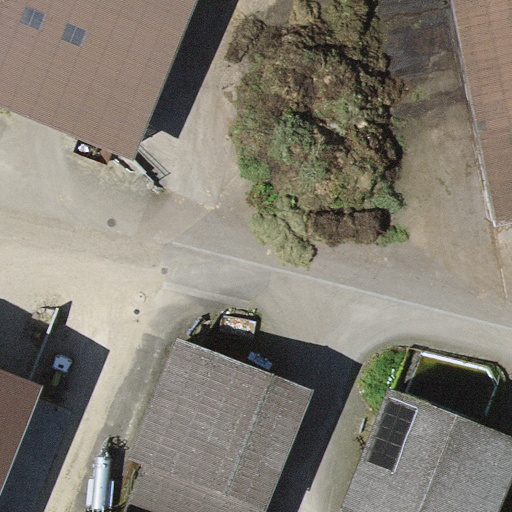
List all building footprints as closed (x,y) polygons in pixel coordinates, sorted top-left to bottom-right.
[(0,0),(0,121),(128,171),(194,0),(0,0)] [(511,0),(442,0),(488,234),(511,229),(511,0)] [(125,508),(134,511),(259,511),(310,382),(177,330),(129,451),(145,457),(125,508)] [(0,492),(41,387),(0,371),(0,492)] [(511,430),(388,385),(341,511),(490,511),(511,455),(511,430)]
